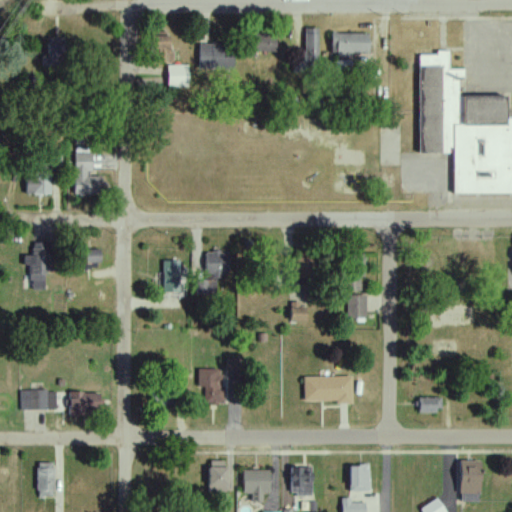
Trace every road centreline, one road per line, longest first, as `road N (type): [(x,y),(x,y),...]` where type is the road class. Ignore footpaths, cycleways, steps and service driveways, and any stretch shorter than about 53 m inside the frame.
road 1 (residential): [(0,439),(511,438)]
road 2 (residential): [(127,511),(129,38),(141,8)]
road 3 (residential): [(511,219),(17,219)]
road 4 (residential): [(45,7),(511,4)]
road 5 (residential): [(391,438),(393,221)]
